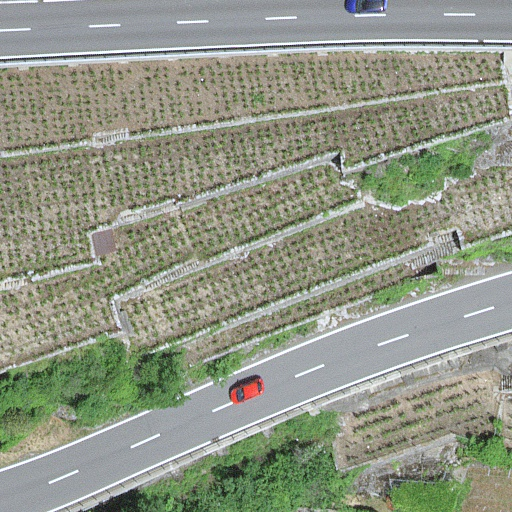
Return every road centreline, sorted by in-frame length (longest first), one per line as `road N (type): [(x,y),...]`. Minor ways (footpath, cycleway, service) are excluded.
road 1 (primary): [(511,299),(0,492)]
road 2 (primary): [(0,32),(273,17),(511,16)]
